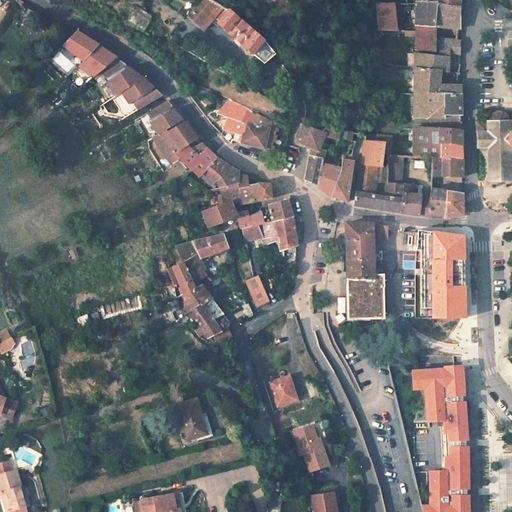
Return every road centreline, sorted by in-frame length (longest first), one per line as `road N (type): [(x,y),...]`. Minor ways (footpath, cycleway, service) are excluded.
road 1 (residential): [(36,0),(136,56),(229,155),(294,185)]
road 2 (residential): [(298,295),(378,511)]
road 3 (residential): [(479,222),(471,196),(469,25)]
road 4 (residential): [(479,222),(486,359),(511,405)]
road 5 (residential): [(273,511),(279,468),(243,356),(245,334)]
road 6 (residential): [(479,222),(314,207)]
road 7 (unknown): [(393,217),(401,294),(386,338)]
